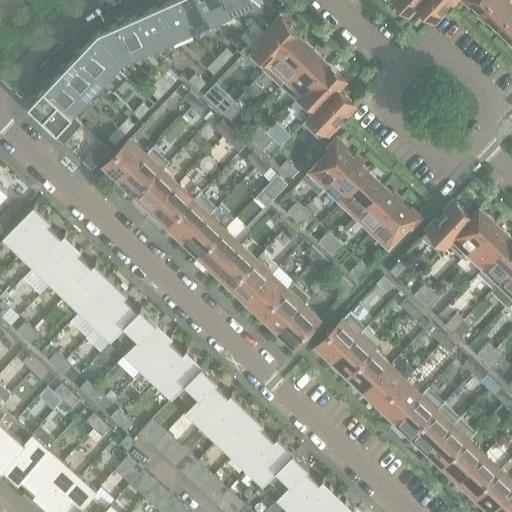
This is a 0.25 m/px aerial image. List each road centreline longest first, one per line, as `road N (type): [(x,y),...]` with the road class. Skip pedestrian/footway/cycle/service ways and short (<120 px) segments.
road 1 (residential): [(415,511),(0,124)]
road 2 (residential): [(398,67),(387,110),(437,159),(478,141)]
road 3 (residential): [(478,141),(492,102),(442,52),(398,67)]
road 4 (residential): [(0,90),(98,0)]
